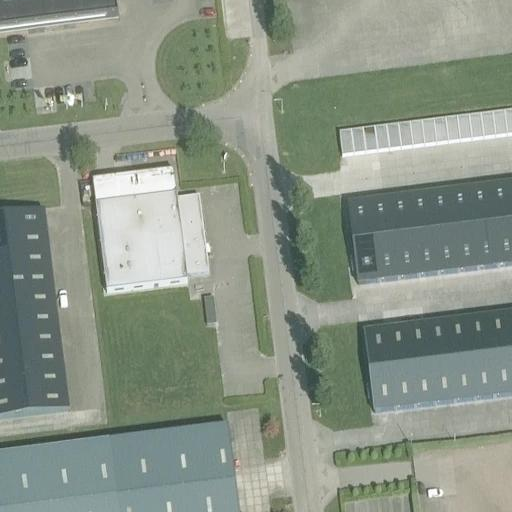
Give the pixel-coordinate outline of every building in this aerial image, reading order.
[(341,158),(511,136),(511,112),(338,134),(341,158)] [(115,204),(95,206),(106,294),(187,283),(186,278),(208,276),(198,198),(176,201),(176,196),(175,191),(173,172),(115,180),(112,180),(115,204)] [(511,183),(346,204),(356,285),(511,265),(511,183)] [(5,238),(46,233),(43,212),(3,217),(5,238)] [(8,258),(48,253),(46,233),(5,238),(8,258)] [(10,278),(51,273),(48,253),(8,258),(10,278)] [(0,279),(10,278),(8,258),(0,258),(0,279)] [(13,298),(53,293),(51,273),(10,278),(13,298)] [(0,299),(13,298),(10,278),(0,279),(0,299)] [(15,318),(56,313),(53,293),(13,298),(15,318)] [(0,319),(15,318),(13,298),(0,299),(0,319)] [(18,337),(58,332),(56,313),(15,318),(18,337)] [(372,415),(511,397),(511,313),(362,333),(372,415)] [(0,339),(18,337),(15,318),(0,319),(0,339)] [(20,357),(61,352),(58,332),(18,337),(20,357)] [(0,359),(20,357),(18,337),(0,339),(0,359)] [(23,377),(63,372),(61,352),(20,357),(23,377)] [(0,379),(23,377),(20,357),(0,359),(0,379)] [(25,397),(66,392),(63,372),(23,377),(25,397)] [(0,400),(25,397),(23,377),(0,379),(0,400)] [(25,397),(28,418),(68,413),(66,392),(25,397)] [(0,421),(28,418),(25,397),(0,400),(0,421)] [(237,511),(227,429),(0,458),(0,511),(237,511)]
